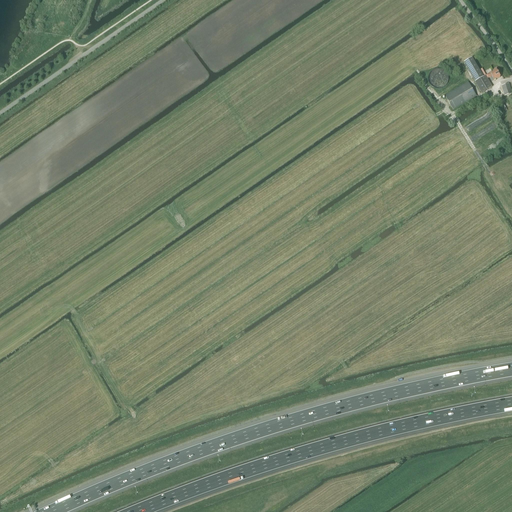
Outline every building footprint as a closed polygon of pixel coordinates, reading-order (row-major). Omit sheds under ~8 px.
[(483,77),(475,82),(481,93),(492,87),(487,79),(491,77),(494,80),(496,79),(497,80),(500,78),(499,77),(500,77),(496,70),(485,76),(483,77)] [(453,110),(476,97),(468,83),(445,96),(453,110)] [(505,97),(511,95),(509,84),(501,86),(505,97)] [(502,113),(507,111),(503,104),(499,106),(502,113)] [(477,132),(481,138),(498,128),(495,121),(477,132)]
